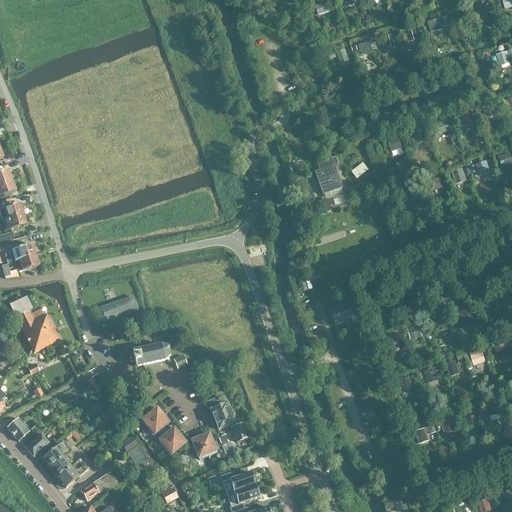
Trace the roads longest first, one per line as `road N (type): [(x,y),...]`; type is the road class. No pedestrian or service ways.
road 1 (unclassified): [(321,474),(235,239)]
road 2 (unclassified): [(67,272),(0,87)]
road 3 (unclassified): [(67,272),(235,239)]
